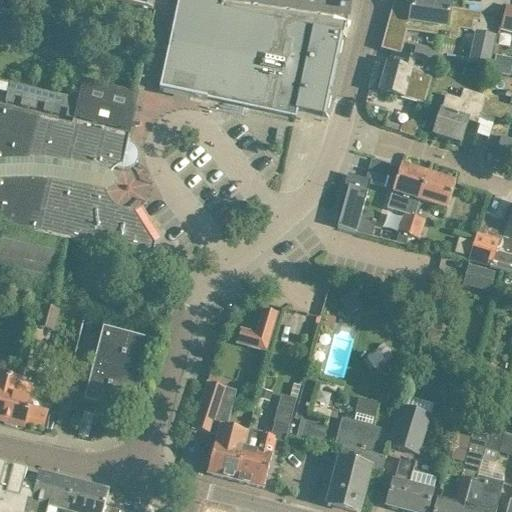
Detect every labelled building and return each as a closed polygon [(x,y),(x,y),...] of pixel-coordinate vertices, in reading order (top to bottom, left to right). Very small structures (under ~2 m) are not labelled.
[(0,0),(0,11),(8,14),(9,11),(19,14),(23,0),(0,0)] [(105,0),(152,11),(153,0),(105,0)] [(334,22),(334,19),(348,21),(350,0),(178,0),(159,90),(295,119),(296,112),(328,119),(329,117),(325,116),(345,26),(347,26),(347,25),(334,22)] [(412,0),(412,4),(394,1),(382,44),(400,49),(406,28),(432,32),(432,34),(441,36),(440,38),(448,40),(449,37),(458,38),(459,31),(472,33),(473,22),(479,23),(480,15),(481,15),(449,10),(450,3),(449,2),(449,3),(430,0),(412,0)] [(511,9),(506,8),(501,28),(501,29),(511,32),(511,9)] [(472,52),(469,66),(489,70),(492,57),(472,52)] [(379,93),(380,93),(424,105),(429,86),(435,67),(413,60),(391,54),(388,66),(387,66),(379,93)] [(496,63),(494,74),(509,77),(511,66),(496,63)] [(78,101),(74,118),(130,132),(137,95),(82,81),(77,101),(78,101)] [(74,120),(74,118),(78,101),(77,101),(9,84),(5,103),(13,105),(15,96),(22,98),(20,107),(35,111),(38,102),(45,104),(43,113),(58,117),(61,107),(68,109),(66,119),(74,120)] [(463,91),(460,101),(446,96),(433,136),(460,144),(468,122),(478,125),(486,98),(463,91)] [(20,163),(28,163),(38,118),(0,108),(0,153),(1,154),(2,156),(4,157),(5,159),(7,162),(8,164),(20,163)] [(43,164),(50,165),(60,123),(38,118),(28,163),(32,163),(43,164)] [(60,123),(50,165),(54,165),(74,168),(109,176),(110,175),(112,172),(115,169),(118,170),(119,171),(121,172),(124,172),(126,172),(129,171),(130,170),(132,169),(134,168),(135,167),(137,165),(137,163),(138,161),(138,160),(139,157),(138,155),(138,152),(137,150),(135,148),(133,146),(131,144),(129,143),(128,143),(129,137),(73,123),(73,127),(60,123)] [(399,134),(413,138),(417,125),(411,123),(401,128),(399,134)] [(511,140),(501,137),(499,149),(511,152),(511,140)] [(419,203),(428,176),(401,167),(387,209),(404,215),(394,244),(406,247),(409,237),(415,218),(419,203)] [(370,182),(347,175),(336,216),(340,217),(337,229),(356,234),(370,182)] [(455,184),(428,176),(419,203),(447,212),(455,184)] [(0,226),(3,227),(36,235),(48,181),(31,180),(9,180),(8,183),(7,185),(6,187),(5,189),(3,191),(2,193),(0,194),(0,226)] [(36,235),(69,242),(82,188),(70,185),(49,182),(48,181),(36,235)] [(74,244),(86,248),(101,192),(82,188),(69,242),(74,243),(74,244)] [(144,263),(151,264),(155,247),(132,211),(131,211),(129,212),(125,211),(123,211),(121,210),(117,209),(115,208),(114,207),(112,205),(111,204),(110,202),(108,201),(107,199),(107,197),(106,195),(106,193),(101,192),(86,248),(144,263)] [(415,218),(409,237),(419,241),(425,221),(415,218)] [(0,283),(54,296),(66,243),(3,228),(0,241),(0,283)] [(469,261),(490,267),(498,243),(476,237),(469,261)] [(155,247),(151,264),(164,267),(168,250),(155,247)] [(465,289),(493,290),(494,268),(465,267),(465,289)] [(349,316),(364,306),(353,290),(339,300),(349,316)] [(39,329),(54,333),(59,312),(45,308),(39,329)] [(236,345),(266,354),(278,315),(262,310),(255,334),(240,330),(236,345)] [(102,330),(88,383),(84,402),(134,415),(152,342),(102,330)] [(24,428),(25,424),(43,429),(47,412),(29,408),(31,398),(11,393),(15,379),(0,375),(0,376),(0,421),(3,422),(4,426),(15,429),(18,427),(24,428)] [(207,475),(235,482),(244,449),(249,430),(248,430),(246,436),(225,429),(232,406),(222,403),(226,391),(208,385),(193,430),(211,436),(211,435),(217,437),(215,447),(211,446),(209,456),(212,457),(207,475)] [(275,421),(290,425),(297,398),(283,394),(275,421)] [(286,438),(278,466),(280,467),(283,456),(289,458),(287,466),(283,480),(286,481),(285,482),(299,486),(299,484),(313,488),(317,473),(325,475),(324,477),(326,478),(332,458),(327,457),(332,439),(340,409),(321,404),(313,434),(289,427),(286,438)] [(401,408),(390,448),(418,456),(429,415),(401,408)] [(482,413),(480,424),(488,426),(491,415),(482,413)] [(84,414),(78,437),(88,439),(94,417),(84,414)] [(336,445),(343,447),(327,506),(348,511),(359,511),(364,495),(370,471),(381,474),(386,457),(375,454),(381,431),(372,428),(352,423),(342,420),(336,445)] [(462,511),(471,481),(476,482),(477,478),(491,430),(474,426),(471,440),(456,436),(450,460),(465,464),(455,505),(438,500),(434,511),(462,511)] [(244,449),(235,482),(263,489),(268,470),(276,439),(261,435),(261,433),(249,430),(244,449)] [(511,457),(511,436),(492,431),(483,461),(495,465),(498,453),(511,457)] [(427,511),(433,493),(432,493),(436,479),(413,472),(416,464),(401,460),(395,483),(393,482),(386,508),(399,511),(427,511)] [(0,511),(55,511),(56,511),(30,505),(37,480),(27,477),(27,476),(0,468),(0,511)] [(55,511),(66,511),(73,485),(38,476),(37,480),(30,505),(56,511),(55,511)] [(471,481),(462,511),(496,511),(504,485),(477,478),(476,482),(471,481)] [(66,511),(117,511),(104,508),(108,494),(103,493),(102,491),(96,489),(94,490),(73,485),(66,511)]
